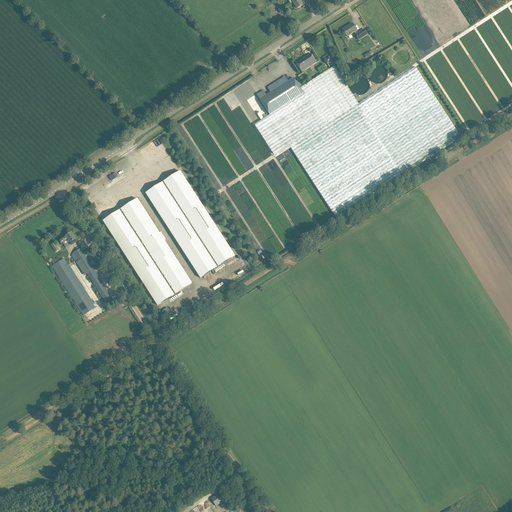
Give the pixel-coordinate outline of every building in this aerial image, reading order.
[(303,5),(300,1),(299,0),(289,0),(291,4),(293,2),(297,9),(303,5)] [(347,37),(354,32),(359,40),(368,34),(364,29),(358,33),(353,24),(347,27),(343,30),(347,37)] [(341,45),(345,50),(350,47),(346,42),(341,45)] [(367,56),(377,49),(373,43),(363,49),(367,56)] [(300,69),(302,72),(316,62),(315,60),(311,54),(296,63),(300,69)] [(327,55),(324,57),(330,67),(334,64),(327,55)] [(373,67),(371,69),(370,71),(369,73),(369,76),(370,78),(371,81),(373,82),(376,83),(378,84),(381,83),(383,82),(385,81),(387,78),(387,76),(387,73),(387,71),(385,69),(383,67),(381,66),(378,65),(376,66),(373,67)] [(304,93),(270,115),(336,218),(404,174),(358,104),(334,66),(303,86),(300,88),(304,93)] [(416,67),(358,104),(404,174),(461,138),(416,67)] [(263,90),(257,95),(270,115),(304,93),(300,88),(303,86),(299,80),(296,82),(293,78),(288,81),(285,76),(268,88),(271,93),(267,96),(263,90)] [(359,78),(356,79),(354,80),(352,82),(352,85),(351,87),(352,90),(353,92),(355,94),(357,95),(360,96),(362,96),(365,95),(367,93),(368,91),(369,89),(370,86),(369,84),(368,81),(366,79),(364,78),(361,78),(359,78)] [(235,256),(180,171),(146,194),(200,278),(235,256)] [(192,283),(159,233),(137,199),(103,221),(157,306),(192,283)] [(70,243),(72,242),(76,239),(72,232),(59,240),(61,244),(63,242),(66,248),(70,245),(70,243)] [(51,245),(55,252),(59,250),(54,243),(51,245)] [(73,253),(79,260),(80,259),(89,273),(87,274),(105,302),(112,297),(80,248),(73,253)] [(68,264),(64,258),(51,267),(83,316),(95,308),(93,304),(90,306),(64,267),(68,264)] [(211,498),(216,506),(226,500),(221,492),(211,498)]
